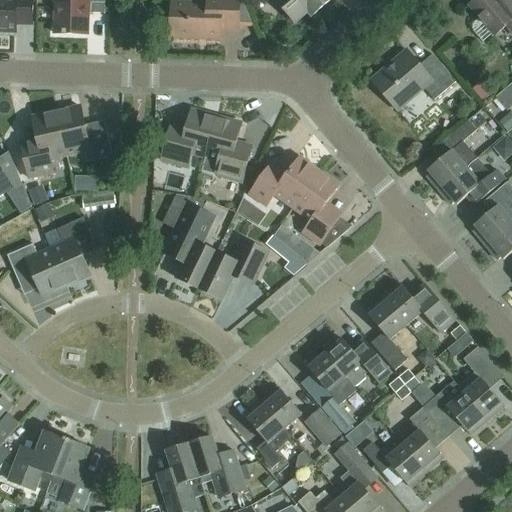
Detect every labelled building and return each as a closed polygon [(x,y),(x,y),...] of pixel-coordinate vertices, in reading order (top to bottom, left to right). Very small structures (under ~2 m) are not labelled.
[(0,0),(0,32),(16,33),(16,25),(32,25),(33,0),(0,0)] [(89,7),(105,7),(105,0),(55,0),(55,34),(88,35),(89,7)] [(239,0),(208,0),(208,4),(172,3),(171,38),(198,39),(199,37),(206,37),(206,39),(221,39),(221,29),(238,29),(239,0)] [(311,17),(331,0),(274,0),(295,24),(308,13),(311,17)] [(511,0),(502,0),(501,1),(499,0),(475,0),(469,5),(480,18),(470,27),(483,42),(493,34),(495,36),(507,26),(511,32),(511,0)] [(420,66),(407,51),(371,81),(397,111),(424,89),(434,101),(456,83),(432,55),(420,66)] [(472,89),(484,102),(495,93),(484,80),(472,89)] [(511,84),(496,98),(508,111),(511,107),(511,84)] [(105,127),(86,131),(81,107),(57,113),(67,156),(85,152),(87,163),(112,157),(105,127)] [(185,134),(170,130),(161,161),(189,168),(192,155),(205,158),(206,158),(217,117),(192,111),(185,134)] [(39,146),(23,150),(30,179),(54,174),(51,160),(67,156),(57,113),(33,118),(39,146)] [(251,152),(250,152),(235,148),(242,124),(217,117),(206,158),(205,158),(201,172),(215,176),(243,183),(251,152)] [(439,192),(477,159),(463,143),(477,131),(469,121),(434,151),(441,160),(428,171),(430,174),(426,177),(439,192)] [(0,197),(14,188),(17,192),(24,187),(8,154),(8,153),(0,158),(0,197)] [(284,180),(269,169),(250,195),(268,208),(276,197),(293,209),(320,172),(300,158),(284,180)] [(492,176),(477,159),(439,192),(451,206),(455,203),(457,206),(466,198),(474,207),(506,180),(498,171),(492,176)] [(320,172),(293,209),(313,223),(305,234),(322,246),(344,216),(342,215),(339,219),(323,208),(339,186),(320,172)] [(485,247),(511,224),(511,188),(508,183),(488,199),(496,208),(475,227),(477,229),(473,232),(485,247)] [(33,209),(46,205),(42,192),(29,197),(33,209)] [(101,198),(82,201),(84,210),(115,205),(114,196),(107,197),(107,194),(100,195),(101,198)] [(243,199),(237,214),(247,220),(255,208),(243,199)] [(57,216),(75,214),(74,203),(56,205),(57,216)] [(215,218),(188,205),(163,258),(174,263),(182,267),(177,279),(199,290),(217,253),(202,246),(215,218)] [(50,248),(67,287),(91,276),(81,253),(96,246),(84,219),(58,230),(63,243),(50,248)] [(511,224),(485,247),(498,261),(501,258),(504,261),(511,253),(511,224)] [(287,266),(294,257),(271,239),(264,249),(287,266)] [(269,253),(242,240),(232,261),(217,253),(199,290),(222,301),(233,278),(253,287),(269,253)] [(18,280),(18,279),(33,274),(43,297),(67,287),(50,248),(37,253),(33,245),(8,256),(18,280)] [(304,269),(315,259),(307,249),(296,259),(304,269)] [(264,278),(261,280),(271,293),(292,276),(286,270),(269,284),(264,278)] [(383,298),(407,326),(424,311),(441,332),(455,320),(435,297),(421,308),(400,284),(383,298)] [(390,340),(407,326),(383,298),(366,313),(387,337),(375,348),(395,371),(407,360),(390,340)] [(457,342),(466,333),(460,326),(450,333),(457,342)] [(466,333),(457,342),(463,349),(473,341),(466,333)] [(328,351),(325,354),(346,378),(355,388),(366,379),(364,377),(370,373),(379,384),(392,373),(369,346),(357,356),(342,339),(341,341),(337,336),(324,347),(328,351)] [(464,394),(488,421),(505,407),(488,388),(491,382),(499,374),(477,348),(463,360),(474,373),(457,386),(464,394)] [(355,389),(355,388),(346,378),(325,354),(308,368),(329,392),(334,399),(322,409),(343,433),(355,423),(340,405),(357,391),(355,389)] [(398,378),(405,386),(414,378),(408,370),(398,378)] [(395,394),(405,386),(398,378),(389,386),(395,394)] [(405,386),(411,393),(421,386),(414,378),(405,386)] [(464,394),(457,386),(454,382),(444,390),(423,408),(446,434),(460,423),(471,436),(488,421),(464,394)] [(401,402),(411,393),(405,386),(395,394),(401,402)] [(261,402),(285,430),(302,415),(278,388),(261,402)] [(13,402),(1,392),(0,392),(0,445),(20,424),(8,413),(13,408),(10,405),(13,402)] [(285,430),(261,402),(244,416),(266,441),(257,449),(273,469),(282,460),(275,452),(292,437),(285,430)] [(433,446),(446,434),(423,408),(409,420),(413,424),(406,430),(412,437),(403,445),(427,473),(444,459),(433,446)] [(327,447),(340,436),(319,411),(306,422),(327,447)] [(51,483),(68,440),(65,439),(65,440),(45,432),(37,453),(22,447),(9,481),(35,492),(40,478),(51,483)] [(212,437),(189,445),(202,485),(213,481),(219,499),(246,490),(233,451),(218,456),(212,437)] [(378,478),(351,447),(343,438),(331,448),(337,454),(335,455),(350,472),(342,479),(351,490),(342,497),(354,511),(381,511),(383,511),(365,489),(378,478)] [(71,441),(68,440),(51,483),(62,487),(57,500),(83,510),(97,476),(82,470),(90,450),(70,442),(71,441)] [(427,473),(403,445),(395,453),(388,445),(380,452),(372,443),(363,451),(379,470),(388,463),(410,488),(427,473)] [(0,469),(13,455),(3,445),(0,448),(0,469)] [(202,485),(189,445),(167,452),(174,476),(160,481),(158,475),(157,475),(168,511),(189,511),(198,509),(194,499),(206,496),(202,485)] [(354,511),(342,497),(335,504),(325,493),(316,501),(311,494),(299,504),(305,511),(354,511)]
